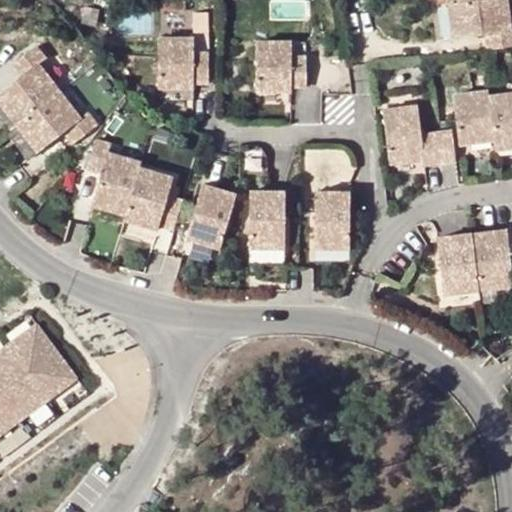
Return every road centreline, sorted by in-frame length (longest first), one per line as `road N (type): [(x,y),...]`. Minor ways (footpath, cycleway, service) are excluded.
road 1 (residential): [(386,235),(364,130),(269,138),(204,131)]
road 2 (residential): [(197,319),(121,306),(24,258),(0,228)]
road 3 (residential): [(197,319),(175,393),(117,511)]
road 4 (residential): [(349,333),(321,322),(197,319)]
road 5 (residential): [(462,401),(435,366),(349,333)]
road 6 (residential): [(511,192),(432,204),(386,235)]
road 7 (residential): [(502,511),(497,444),(462,401)]
